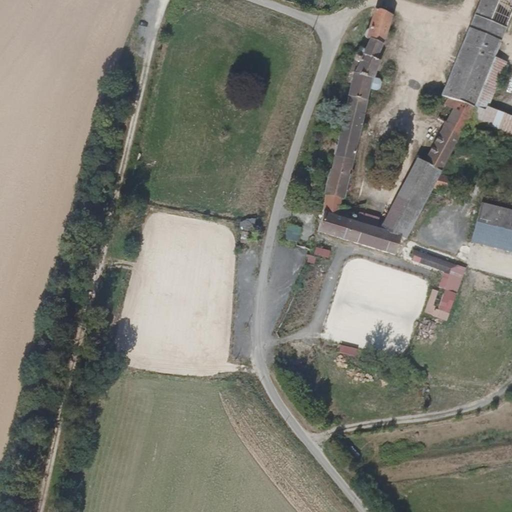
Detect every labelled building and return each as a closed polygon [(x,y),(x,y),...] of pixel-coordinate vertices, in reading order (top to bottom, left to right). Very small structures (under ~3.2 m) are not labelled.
[(511,4),(511,0),(478,0),(470,20),(438,95),(446,98),(437,117),(445,120),(432,147),(445,154),(461,130),(464,121),(471,102),(490,57),(511,4)] [(375,5),(366,31),(380,36),(390,10),(375,5)] [(134,24),(131,37),(142,40),(145,27),(134,24)] [(358,53),(351,52),(319,196),(335,201),(365,78),(370,78),(376,58),(373,57),(380,36),(366,31),(358,53)] [(471,102),(486,107),(505,62),(490,57),(471,102)] [(511,149),(511,116),(486,107),(471,102),(461,130),(511,149)] [(384,215),(404,221),(409,222),(438,169),(442,160),(445,154),(432,147),(419,144),(384,215)] [(319,196),(317,214),(399,238),(404,221),(384,215),(335,201),(319,196)] [(511,248),(511,211),(480,203),(471,238),(511,248)] [(284,238),(298,241),(302,227),(288,223),(284,238)] [(399,246),(320,223),(317,233),(396,255),(399,246)] [(330,251),(315,247),(313,255),(328,258),(330,251)] [(464,268),(413,251),(409,262),(442,273),(437,289),(445,291),(438,310),(434,310),(435,306),(432,305),(436,292),(432,291),(424,313),(446,320),(464,268)] [(316,257),(306,255),(306,257),(308,257),(307,263),(315,264),(316,257)] [(358,350),(340,346),(338,353),(357,357),(358,350)]
